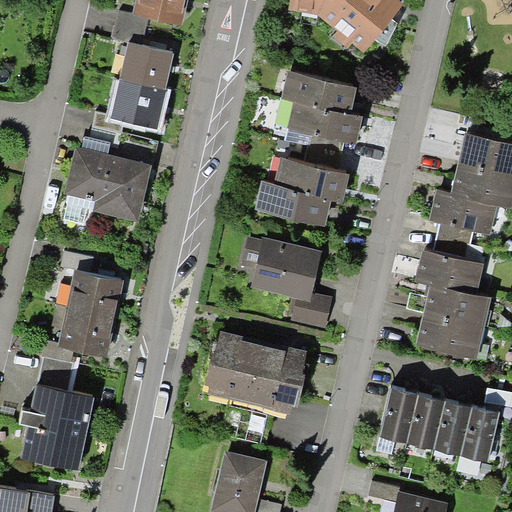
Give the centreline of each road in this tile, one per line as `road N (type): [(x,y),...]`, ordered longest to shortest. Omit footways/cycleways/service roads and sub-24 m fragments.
road 1 (residential): [(323,511),(437,0)]
road 2 (residential): [(123,511),(231,0)]
road 3 (residential): [(0,338),(45,118)]
road 4 (residential): [(45,118),(74,0)]
